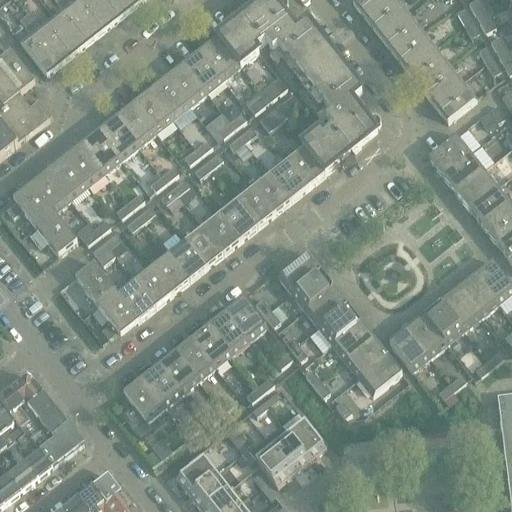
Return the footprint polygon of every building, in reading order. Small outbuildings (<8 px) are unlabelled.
[(96,43),(62,0),(52,0),(63,14),(54,22),(80,55),(96,43)] [(62,0),(96,43),(112,30),(88,0),(80,0),(76,4),(72,0),(62,0)] [(128,18),(114,0),(88,0),(112,30),(128,18)] [(114,0),(128,18),(145,5),(140,0),(114,0)] [(218,44),(241,73),(260,59),(257,54),(267,47),(274,55),(270,58),(276,67),(286,59),(326,111),(317,118),(324,127),(327,124),(334,132),(324,140),(321,136),(303,151),(326,180),(378,139),(375,135),(379,132),(381,127),(380,122),(375,120),(370,121),(366,124),(360,116),(366,111),(365,110),(366,109),(365,108),(364,109),(358,101),(363,97),(308,27),(301,32),(294,23),(290,27),(283,17),(286,15),(288,10),(287,5),(282,2),(277,3),(275,5),(270,0),(269,0),(218,41),(219,43),(218,44)] [(362,0),(353,7),(367,25),(397,2),(394,0),(362,0)] [(367,25),(381,42),(410,19),(397,2),(367,25)] [(469,9),(478,24),(488,18),(479,3),(469,9)] [(458,18),(465,31),(473,27),(465,14),(458,18)] [(27,20),(64,68),(80,55),(54,22),(44,29),(33,15),(27,20)] [(488,18),(478,24),(486,39),(497,33),(488,18)] [(424,37),(410,19),(381,42),(394,60),(424,37)] [(64,68),(27,20),(20,25),(31,39),(21,47),(47,81),(64,68)] [(473,27),(465,31),(472,44),(480,39),(473,27)] [(437,54),(424,37),(394,60),(408,77),(437,54)] [(491,47),(501,64),(511,59),(501,42),(491,47)] [(218,44),(200,58),(224,87),(241,73),(218,44)] [(479,57),(486,69),(494,65),(487,52),(479,57)] [(451,71),(437,54),(408,77),(421,94),(451,71)] [(0,164),(52,124),(39,107),(31,114),(20,99),(35,87),(11,56),(0,64),(0,164)] [(184,70),(207,100),(224,87),(200,58),(184,70)] [(511,61),(511,59),(501,64),(510,81),(511,80),(511,61)] [(494,65),(486,69),(494,82),(501,78),(494,65)] [(207,100),(184,70),(167,84),(190,114),(207,100)] [(421,94),(435,111),(464,88),(451,71),(421,94)] [(253,103),(262,115),(288,94),(279,83),(253,103)] [(150,97),(173,127),(190,114),(167,84),(150,97)] [(464,88),(435,111),(448,128),(478,105),(464,88)] [(133,111),(156,140),(173,127),(150,97),(133,111)] [(267,121),(276,133),(302,112),(293,101),(267,121)] [(262,115),(253,103),(246,108),(255,120),(262,115)] [(156,140),(133,111),(116,124),(139,153),(156,140)] [(491,115),(499,128),(506,124),(498,111),(491,115)] [(230,129),(235,136),(247,126),(242,119),(230,129)] [(276,133),(267,121),(261,126),(269,138),(276,133)] [(116,124),(99,138),(122,167),(139,153),(116,124)] [(235,136),(230,129),(219,137),(224,144),(235,136)] [(240,142),(246,149),(258,140),(252,133),(240,142)] [(122,167),(99,138),(82,151),(105,180),(122,167)] [(429,164),(443,181),(472,158),(459,141),(429,164)] [(246,149),(240,142),(229,151),(235,158),(246,149)] [(196,156),(201,163),(213,153),(208,146),(196,156)] [(65,164),(88,193),(105,180),(82,151),(65,164)] [(285,165),(308,194),(326,180),(303,151),(285,165)] [(201,163),(196,156),(185,164),(190,171),(201,163)] [(443,181),(457,199),(486,175),(472,158),(443,181)] [(206,169),(212,176),(224,166),(218,160),(206,169)] [(48,177),(72,206),(88,193),(65,164),(48,177)] [(308,194),(285,165),(268,178),(291,208),(308,194)] [(212,176),(206,169),(195,178),(201,184),(212,176)] [(162,182),(167,189),(179,180),(174,173),(162,182)] [(457,199),(470,215),(499,192),(486,175),(457,199)] [(54,220),(56,219),(72,206),(48,177),(31,191),(34,195),(34,194),(54,220)] [(291,208),(268,178),(251,192),(274,221),(291,208)] [(167,189),(162,182),(151,191),(156,198),(167,189)] [(173,196),(178,203),(190,193),(184,186),(173,196)] [(23,217),(36,234),(54,220),(34,194),(34,195),(31,191),(14,205),(17,208),(7,216),(14,224),(23,217)] [(235,205),(257,234),(274,221),(251,192),(235,205)] [(470,215),(483,232),(511,209),(511,208),(499,192),(470,215)] [(178,203),(173,196),(162,204),(167,211),(178,203)] [(128,209),(133,216),(145,206),(140,200),(128,209)] [(235,205),(217,218),(240,248),(257,234),(235,205)] [(133,216),(128,209),(117,218),(122,225),(133,216)] [(511,209),(483,232),(496,249),(511,236),(511,209)] [(138,223),(144,230),(156,220),(151,213),(138,223)] [(217,218),(201,231),(224,261),(240,248),(217,218)] [(56,219),(54,220),(36,234),(59,262),(78,247),(56,219)] [(144,230),(138,223),(128,231),(133,238),(144,230)] [(95,235),(95,236),(100,242),(111,233),(106,226),(95,235)] [(95,236),(95,235),(90,229),(78,238),(84,245),(95,236)] [(184,245),(207,274),(224,261),(201,231),(184,245)] [(95,236),(84,245),(89,251),(100,242),(95,236)] [(511,236),(496,249),(510,266),(511,264),(511,236)] [(105,249),(111,256),(122,247),(117,240),(105,249)] [(184,245),(167,258),(189,288),(207,274),(184,245)] [(111,256),(105,249),(94,258),(99,265),(111,256)] [(111,256),(99,265),(104,271),(116,262),(111,256)] [(167,258),(150,272),(173,301),(189,288),(167,258)] [(279,282),(293,300),(322,278),(308,259),(279,282)] [(475,282),(498,311),(511,299),(511,291),(493,267),(475,282)] [(76,284),(99,313),(116,299),(118,298),(117,297),(95,269),(76,284)] [(150,272),(133,285),(155,315),(173,301),(150,272)] [(293,300),(306,317),(336,294),(322,278),(293,300)] [(498,311),(475,282),(458,295),(481,324),(498,311)] [(118,298),(116,299),(136,324),(135,324),(138,328),(155,315),(133,285),(117,297),(118,298)] [(306,317),(320,334),(349,312),(336,294),(306,317)] [(441,309),(464,338),(481,324),(458,295),(441,309)] [(116,299),(99,313),(112,329),(102,336),(109,345),(135,324),(136,324),(116,299)] [(226,319),(248,348),(268,333),(245,304),(226,319)] [(256,310),(266,322),(272,316),(263,305),(256,310)] [(423,322),(446,351),(464,338),(441,309),(423,322)] [(320,334),(333,351),(363,328),(349,312),(320,334)] [(272,316),(266,322),(274,333),(281,328),(272,316)] [(209,332),(232,361),(248,348),(226,319),(209,332)] [(423,322),(407,336),(430,365),(446,351),(423,322)] [(333,351),(347,369),(376,346),(363,328),(333,351)] [(209,332),(192,345),(214,375),(232,361),(209,332)] [(430,365),(407,336),(390,349),(413,378),(430,365)] [(283,344),(292,355),(299,350),(290,339),(283,344)] [(175,359),(198,388),(214,375),(192,345),(175,359)] [(347,369),(360,386),(389,363),(376,346),(347,369)] [(299,350),(292,355),(301,367),(308,362),(299,350)] [(487,367),(493,374),(505,364),(499,357),(487,367)] [(276,367),(282,374),(293,365),(288,358),(276,367)] [(175,359),(158,372),(181,401),(198,388),(175,359)] [(389,363),(360,386),(373,402),(403,379),(389,363)] [(493,374),(487,367),(477,376),(482,382),(493,374)] [(141,385),(165,414),(181,401),(158,372),(141,385)] [(306,381),(316,393),(322,388),(313,376),(306,381)] [(450,390),(456,397),(467,388),(461,382),(450,390)] [(16,428),(20,432),(21,434),(31,426),(36,423),(28,413),(44,399),(32,384),(25,383),(0,402),(0,406),(16,428)] [(257,393),(262,400),(275,390),(270,383),(257,393)] [(165,414),(141,385),(124,399),(134,412),(125,419),(136,433),(145,425),(147,428),(165,414)] [(322,388),(316,393),(324,404),(331,398),(322,388)] [(456,397),(450,390),(439,399),(445,406),(456,397)] [(262,400),(257,393),(247,401),(252,408),(262,400)] [(21,434),(26,440),(36,432),(41,439),(48,447),(53,443),(69,430),(44,399),(28,413),(36,423),(31,426),(21,434)] [(264,408),(269,414),(280,405),(275,400),(264,408)] [(511,511),(511,400),(499,402),(498,402),(498,407),(501,427),(502,437),(505,456),(506,466),(508,485),(510,495),(511,511)] [(218,413),(223,420),(236,410),(230,403),(218,413)] [(353,419),(343,406),(336,412),(346,424),(353,419)] [(269,414),(264,408),(253,417),(258,423),(269,414)] [(223,420),(218,413),(208,421),(213,428),(223,420)] [(0,443),(8,453),(26,440),(21,434),(20,432),(16,435),(0,414),(0,443)] [(289,439),(311,467),(327,454),(305,426),(289,439)] [(183,437),(189,444),(200,435),(195,428),(183,437)] [(41,439),(31,447),(52,474),(84,449),(69,430),(53,443),(48,447),(41,439)] [(311,467),(289,439),(283,432),(267,444),(272,452),(294,480),(311,467)] [(225,437),(234,448),(239,444),(231,433),(225,437)] [(239,444),(234,448),(243,459),(248,455),(239,444)] [(250,458),(257,466),(278,493),(294,480),(272,452),(267,444),(250,458)] [(25,470),(37,486),(52,474),(31,447),(30,446),(18,455),(28,468),(25,470)] [(149,458),(155,465),(160,461),(162,464),(171,456),(163,446),(153,454),(154,454),(149,458)] [(257,466),(250,458),(248,455),(243,459),(251,470),(257,466)] [(1,473),(20,499),(37,486),(25,470),(17,460),(6,469),(1,473)] [(176,485),(189,501),(217,479),(204,463),(176,485)] [(0,473),(0,506),(4,511),(20,499),(1,473),(0,473)] [(189,501),(198,511),(208,511),(230,495),(217,479),(189,501)] [(254,484),(263,495),(268,491),(259,480),(254,484)] [(94,492),(91,494),(104,509),(99,511),(105,511),(122,498),(108,481),(94,492)] [(268,491),(263,495),(271,506),(277,502),(268,491)] [(78,504),(78,505),(83,511),(99,511),(104,509),(91,494),(78,504)] [(208,511),(241,511),(243,511),(230,495),(208,511)] [(133,511),(122,498),(105,511),(133,511)]
